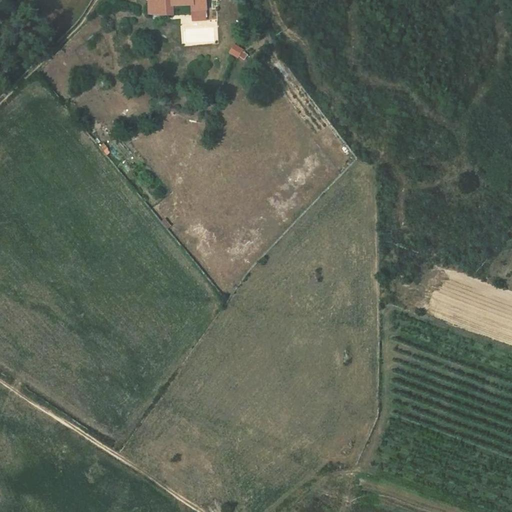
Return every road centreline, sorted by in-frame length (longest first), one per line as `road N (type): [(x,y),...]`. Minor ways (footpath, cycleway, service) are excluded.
road 1 (track): [(203,511),(0,379)]
road 2 (track): [(0,97),(93,0)]
